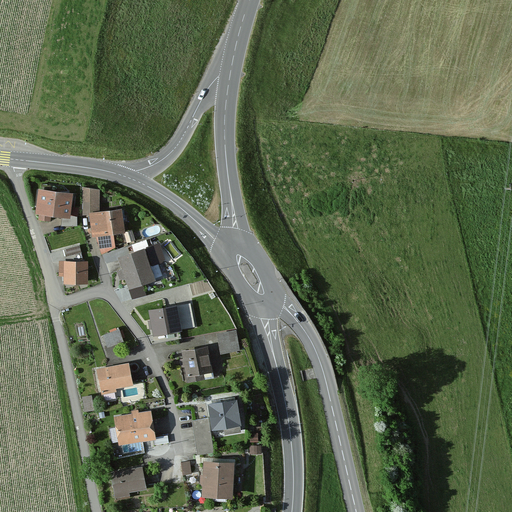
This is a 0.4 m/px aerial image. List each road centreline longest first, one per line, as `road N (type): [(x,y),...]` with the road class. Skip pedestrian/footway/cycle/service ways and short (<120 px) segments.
road 1 (residential): [(51,305),(91,293),(112,300),(150,354),(167,397),(169,471)]
road 2 (tertiary): [(356,511),(319,359),(302,326),(274,301)]
road 3 (residential): [(51,305),(100,511)]
road 4 (primary): [(291,511),(291,440),(262,310)]
road 5 (primary): [(235,236),(224,126),(232,60)]
road 6 (tertiary): [(121,175),(170,151),(232,60)]
road 7 (residential): [(14,159),(51,305)]
road 8 (tertiary): [(121,175),(176,204),(220,246)]
